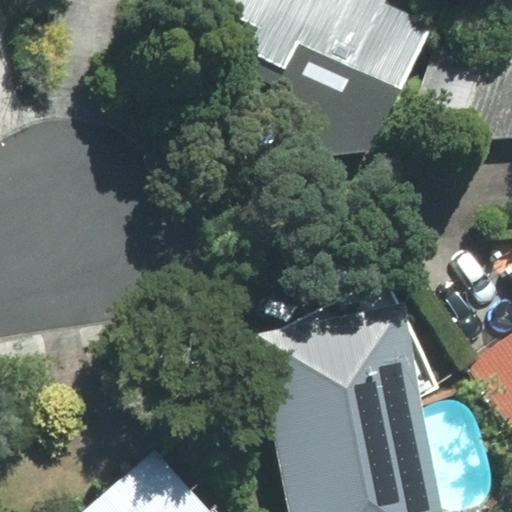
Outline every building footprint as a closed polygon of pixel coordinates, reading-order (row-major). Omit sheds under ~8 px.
[(342,157),(370,156),(511,142),(511,61),(427,36),(428,33),(381,10),(386,1),(383,0),(211,0),(206,11),(239,26),(207,93),(342,157)] [(511,26),(511,0),(496,0),(491,21),(511,26)] [(285,511),(440,511),(401,308),(252,337),(285,511)] [(511,335),(465,367),(511,435),(511,335)] [(207,511),(151,451),(84,511),(207,511)]
